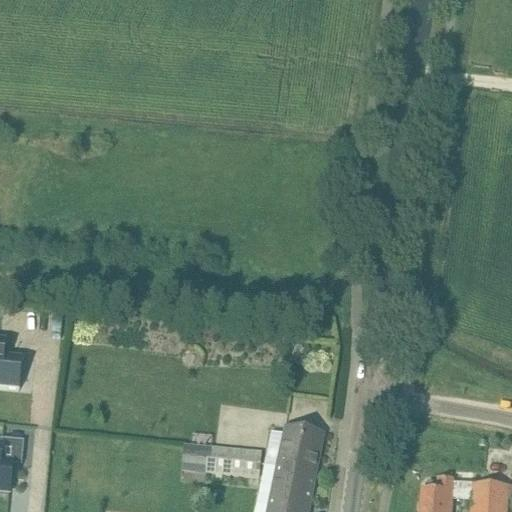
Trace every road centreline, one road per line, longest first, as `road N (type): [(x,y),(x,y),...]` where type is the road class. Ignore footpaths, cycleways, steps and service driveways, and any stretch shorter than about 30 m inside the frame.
road 1 (tertiary): [(369,394),(424,0)]
road 2 (unclassified): [(369,394),(511,418)]
